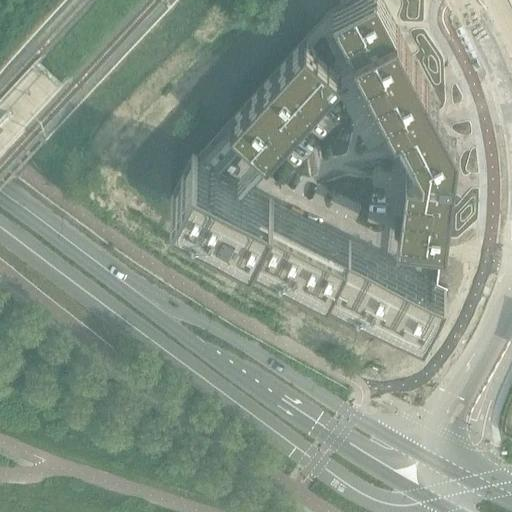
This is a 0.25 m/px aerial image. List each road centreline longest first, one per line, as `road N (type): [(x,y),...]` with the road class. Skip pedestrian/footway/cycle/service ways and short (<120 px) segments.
road 1 (secondary): [(152,303),(230,367),(409,484)]
road 2 (secondary): [(414,446),(243,345),(152,303)]
road 3 (secondary): [(0,188),(152,303)]
road 4 (residential): [(461,0),(511,125)]
